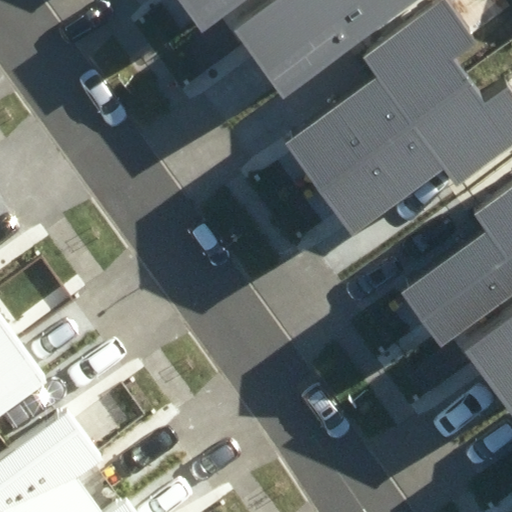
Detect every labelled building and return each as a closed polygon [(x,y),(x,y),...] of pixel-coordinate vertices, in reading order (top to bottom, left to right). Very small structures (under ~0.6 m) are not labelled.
[(239,0),(279,61),(372,0),(239,0)] [(376,57),(294,118),(332,169),(471,65),(451,37),(476,18),(462,0),(417,0),(363,40),(376,57)] [(332,169),(370,218),(451,159),(464,176),(511,140),(511,74),(491,91),(471,65),(332,169)] [(492,213),(409,274),(443,318),(511,267),(511,171),(480,196),(492,213)] [(511,303),(477,327),(511,379),(511,303)] [(0,311),(0,394),(40,366),(0,311)] [(0,511),(144,511),(126,487),(105,502),(70,455),(93,438),(67,403),(0,451),(0,511)]
